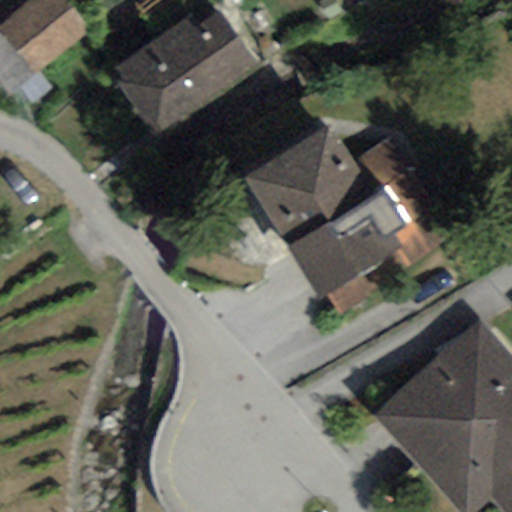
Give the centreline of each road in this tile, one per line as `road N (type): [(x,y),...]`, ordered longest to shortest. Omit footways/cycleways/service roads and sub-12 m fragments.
road 1 (residential): [(0,134),(42,154),(88,195),(236,366)]
road 2 (residential): [(347,511),(236,366)]
road 3 (residential): [(236,366),(277,511)]
